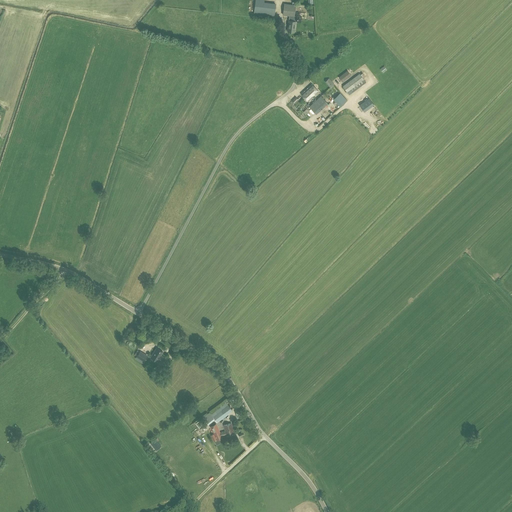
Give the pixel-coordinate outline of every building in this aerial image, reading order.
[(255,0),(254,13),(261,14),(262,6),(263,6),(264,3),(264,0),(255,0)] [(276,5),(264,3),(263,6),(262,6),(261,14),(274,16),(276,5)] [(295,32),(296,19),(297,16),(294,15),(295,5),(285,4),(283,15),(291,16),(290,21),(289,21),(287,31),(295,32)] [(339,77),(342,82),(351,75),(348,71),(339,77)] [(347,92),(364,79),(359,73),(343,86),(347,92)] [(310,93),(313,96),(316,94),(319,91),(312,84),(306,89),(310,94),(310,93)] [(310,94),(306,89),(301,94),(308,101),(313,96),(310,93),(310,94)] [(321,95),(319,98),(309,106),(316,114),(328,103),(321,95)] [(356,104),(359,109),(365,105),(362,100),(356,104)] [(220,350),(229,341),(225,337),(216,346),(220,350)] [(232,356),(236,359),(244,350),(241,347),(232,356)] [(158,360),(163,363),(166,358),(161,355),(163,352),(156,348),(151,357),(157,361),(158,360)] [(143,362),(147,356),(139,351),(135,357),(143,362)] [(232,368),(231,374),(235,374),(236,368),(240,369),(240,365),(239,365),(239,362),(236,362),(235,368),(232,368)] [(232,410),(225,401),(210,412),(217,422),(232,410)] [(196,423),(199,428),(204,424),(201,419),(196,423)] [(217,440),(223,438),(222,436),(226,434),(226,435),(234,433),(231,423),(224,425),(225,431),(220,433),(216,423),(210,426),(214,434),(212,436),(214,441),(217,440)] [(155,439),(150,442),(156,450),(161,447),(155,439)]
